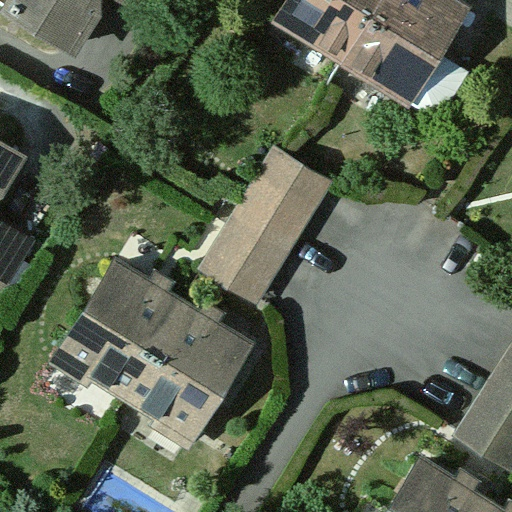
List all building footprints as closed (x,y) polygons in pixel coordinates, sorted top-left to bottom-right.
[(169,0),(0,0),(0,7),(70,50),(102,1),(100,0),(121,0),(157,22),(169,0)] [(278,0),(267,18),(336,61),(374,0),(278,0)] [(468,2),(464,0),(374,0),(336,61),(435,121),(466,69),(436,51),(468,2)] [(0,273),(9,279),(36,235),(0,210),(0,191),(30,143),(0,124),(0,273)] [(199,264),(256,298),(326,184),(329,178),(309,165),(312,161),(275,139),(199,264)] [(117,395),(178,295),(110,253),(45,360),(84,384),(88,378),(117,395)] [(0,294),(9,279),(0,273),(0,294)] [(178,295),(117,395),(149,415),(145,423),(184,447),(251,339),(178,295)] [(511,468),(511,336),(451,431),(511,470),(511,468)] [(475,511),(486,495),(417,452),(380,511),(475,511)] [(511,511),(511,510),(486,495),(475,511),(511,511)]
